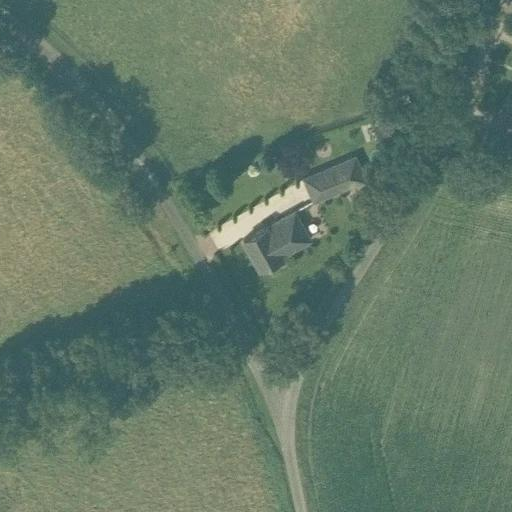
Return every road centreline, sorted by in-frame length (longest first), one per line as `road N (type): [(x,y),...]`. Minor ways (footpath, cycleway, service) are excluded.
road 1 (unclassified): [(276,401),(149,172),(107,115),(0,12)]
road 2 (unclassified): [(276,401),(371,252),(458,82),(488,0)]
